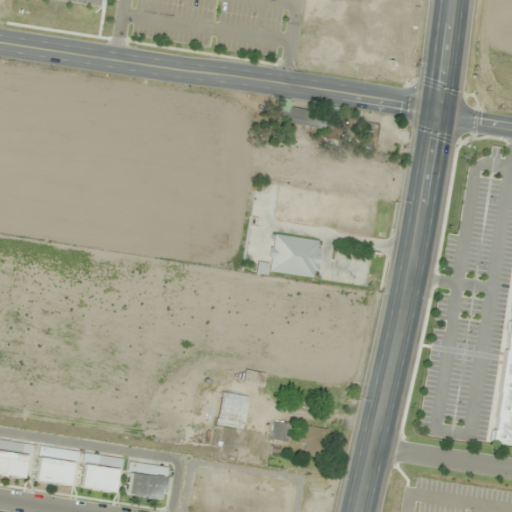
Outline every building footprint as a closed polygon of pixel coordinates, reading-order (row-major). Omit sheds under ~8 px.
[(321,129),(324,116),(289,110),(290,102),(281,100),(277,122),(321,129)] [(338,121),(339,109),(329,108),(328,120),(338,121)] [(256,263),(256,272),(316,278),(320,240),(271,235),(268,264),(256,263)] [(511,247),(511,453),(479,448),(511,247)] [(240,383),(261,388),(264,375),(243,370),(240,383)] [(247,397),(220,393),(215,425),(241,430),(247,397)] [(269,439),(286,443),(290,424),(273,421),(269,439)] [(326,431),(300,424),(295,443),(304,446),(302,454),(319,458),(326,431)] [(26,455),(31,455),(32,445),(0,440),(0,476),(23,479),(26,455)] [(34,482),(71,487),(75,451),(38,447),(34,482)] [(115,493),(120,459),(83,454),(78,488),(115,493)] [(123,496),(162,501),(167,468),(128,462),(123,496)]
